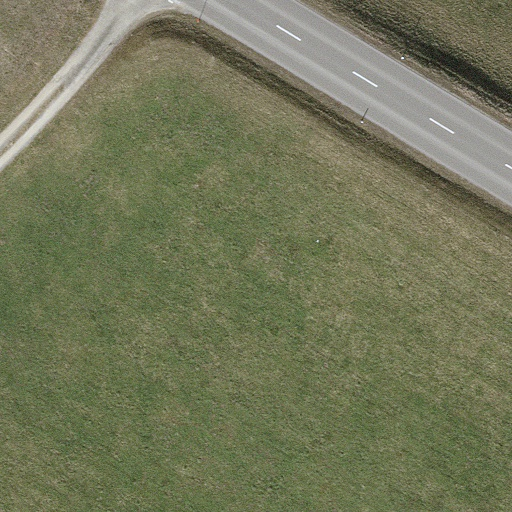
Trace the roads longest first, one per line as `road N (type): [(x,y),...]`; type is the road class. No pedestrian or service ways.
road 1 (tertiary): [(511,165),(240,0)]
road 2 (track): [(0,175),(147,0)]
